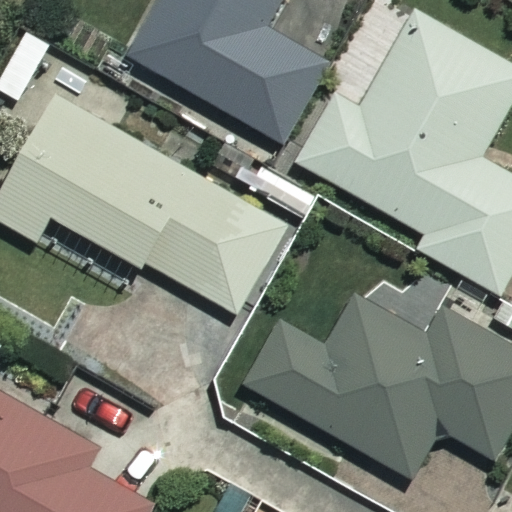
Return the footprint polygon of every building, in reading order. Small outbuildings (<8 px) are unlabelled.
[(282,0),(164,0),(132,60),(284,142),(326,64),(265,31),(282,0)] [(511,106),(511,66),(418,14),(364,111),(339,97),(301,165),(428,235),(420,249),(502,295),(511,277),(511,177),(482,161),(511,106)] [(52,46),(29,32),(0,81),(0,91),(20,103),(52,46)] [(288,226),(57,99),(0,202),(0,222),(42,246),(59,215),(239,314),(288,226)] [(210,322),(137,279),(86,366),(158,409),(210,322)] [(426,337),(364,303),(336,354),(283,325),(249,388),(414,478),(440,429),(499,462),(511,438),(511,348),(441,310),(426,337)] [(0,352),(4,345),(0,342),(0,511),(150,511),(154,505),(88,469),(100,447),(0,392),(0,352)]
